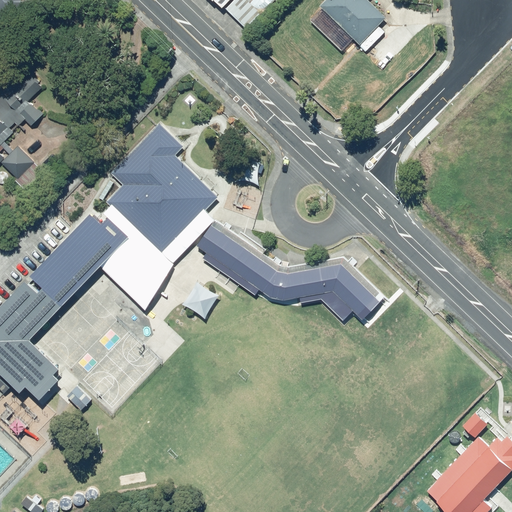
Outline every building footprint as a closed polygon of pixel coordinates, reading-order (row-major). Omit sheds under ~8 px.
[(25,0),(0,0),(0,7),(9,17),(25,0)] [(217,0),(227,9),(235,0),(217,0)] [(238,0),(229,10),(251,31),(279,0),(278,0),(238,0)] [(330,0),(324,7),(365,46),(391,18),(371,0),(330,0)] [(0,162),(7,156),(2,151),(6,147),(12,152),(4,160),(21,176),(37,161),(20,145),(16,149),(6,140),(16,131),(11,126),(18,120),(21,123),(27,117),(33,125),(46,112),(40,107),(39,108),(30,99),(45,85),(33,73),(10,95),(6,91),(0,97),(0,106),(1,107),(0,108),(0,162)] [(144,108),(97,157),(107,167),(90,184),(147,239),(204,180),(161,139),(168,132),(144,108)] [(115,220),(95,200),(88,208),(77,198),(19,257),(49,287),(115,220)] [(196,209),(182,230),(255,282),(267,284),(320,275),(345,299),(362,282),(327,248),(274,258),(263,256),(196,209)] [(217,282),(227,266),(210,255),(200,271),(217,282)] [(0,279),(0,368),(8,376),(15,369),(27,382),(46,364),(40,359),(46,353),(17,324),(50,288),(32,271),(26,277),(14,265),(0,279)] [(126,271),(117,284),(150,303),(156,293),(126,271)] [(308,342),(334,366),(349,350),(323,326),(308,342)] [(426,365),(414,353),(391,377),(403,389),(426,365)] [(93,398),(79,384),(68,396),(82,410),(93,398)] [(457,413),(470,425),(482,411),(469,399),(457,413)] [(465,429),(415,484),(445,511),(466,511),(478,500),(470,492),(506,452),(502,449),(508,442),(493,428),(489,433),(484,429),(475,438),(465,429)] [(41,511),(42,511),(26,498),(20,505),(28,511),(41,511)]
